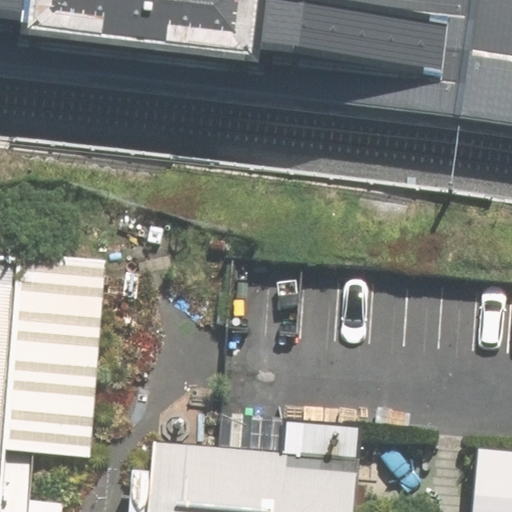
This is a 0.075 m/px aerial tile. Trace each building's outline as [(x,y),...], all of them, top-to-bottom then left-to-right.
[(511,0),(0,0),(0,67),(22,70),(240,97),(388,116),(511,132),(511,0)] [(0,511),(1,511),(18,265),(0,263),(0,511)] [(96,464),(112,269),(18,265),(1,511),(64,511),(65,510),(33,506),(36,460),(96,464)] [(352,511),(356,472),(149,453),(143,511),(352,511)] [(511,511),(511,465),(473,463),(469,511),(511,511)]
